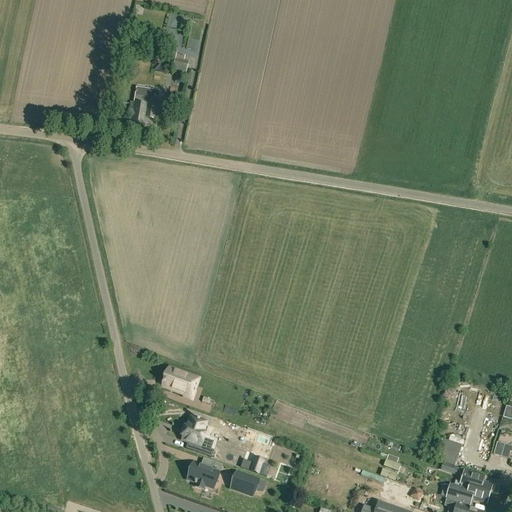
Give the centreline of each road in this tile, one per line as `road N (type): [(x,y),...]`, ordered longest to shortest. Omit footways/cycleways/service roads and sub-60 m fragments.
road 1 (unclassified): [(163,511),(100,271),(77,141)]
road 2 (unclassified): [(511,212),(177,156)]
road 3 (unclassified): [(177,156),(211,0)]
